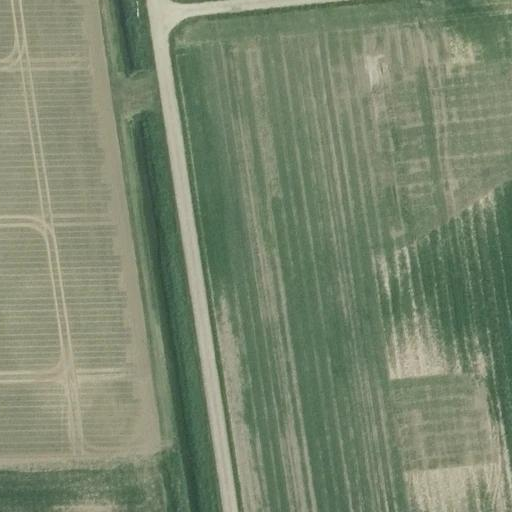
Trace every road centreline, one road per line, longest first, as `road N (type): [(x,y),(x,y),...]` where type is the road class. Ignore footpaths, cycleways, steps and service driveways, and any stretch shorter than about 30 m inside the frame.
road 1 (unclassified): [(233,511),(159,15)]
road 2 (unclassified): [(159,15),(308,0)]
